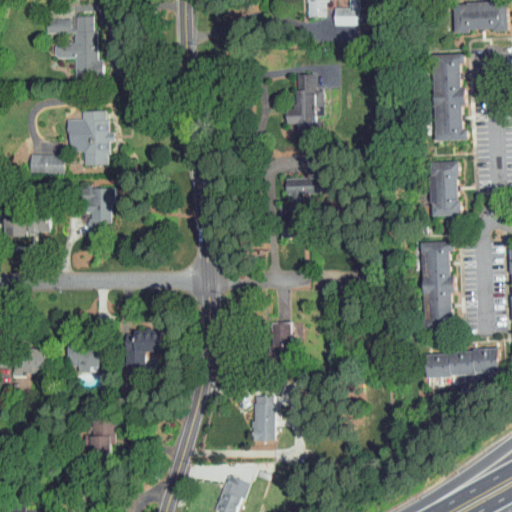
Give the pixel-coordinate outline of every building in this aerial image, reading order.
[(297,0),(298,10),(318,10),(317,0),(297,0)] [(349,19),(349,0),(338,0),(339,2),(325,1),(324,19),(349,19)] [(446,25),(499,23),(498,0),(452,0),(445,0),(446,25)] [(66,51),(66,72),(94,72),(94,54),(88,54),(88,24),(84,24),(84,10),(64,10),(64,38),(44,39),(44,51),(66,51)] [(61,12),(36,13),(37,26),(62,26),(61,12)] [(431,133),(460,133),(460,123),(455,123),(455,98),(458,98),(458,82),(453,82),(453,56),(456,56),(456,47),(428,48),(431,133)] [(283,68),(284,118),(288,117),(288,126),(308,126),(307,85),(306,85),(305,68),(283,68)] [(74,159),(99,158),(99,135),(105,134),(104,126),(98,126),(97,104),(72,104),(72,112),(59,113),(60,146),(74,145),(74,159)] [(54,168),(54,149),(21,148),(21,167),(54,168)] [(425,210),(452,209),(450,155),(423,156),(425,210)] [(277,172),(277,189),(313,187),(312,170),(277,172)] [(80,229),(102,228),(101,198),(106,198),(106,181),(79,182),(80,229)] [(41,228),(41,211),(19,211),(19,203),(0,202),(0,230),(19,231),(19,228),(41,228)] [(414,236),(417,316),(445,315),(444,286),(445,286),(444,245),(446,245),(446,234),(414,236)] [(266,317),(267,343),(284,342),(283,317),(266,317)] [(156,325),(128,324),(128,336),(119,336),(118,360),(136,361),(136,345),(155,346),(156,325)] [(70,365),(82,366),(82,360),(91,361),(91,340),(60,339),(59,360),(70,360),(70,365)] [(420,370),(492,368),(491,344),(420,346),(420,370)] [(5,346),(6,367),(40,366),(40,345),(5,346)] [(268,434),(266,389),(244,390),(246,435),(268,434)] [(104,414),(82,415),(83,448),(104,447),(104,414)] [(239,476),(219,469),(206,503),(227,511),(239,476)]
